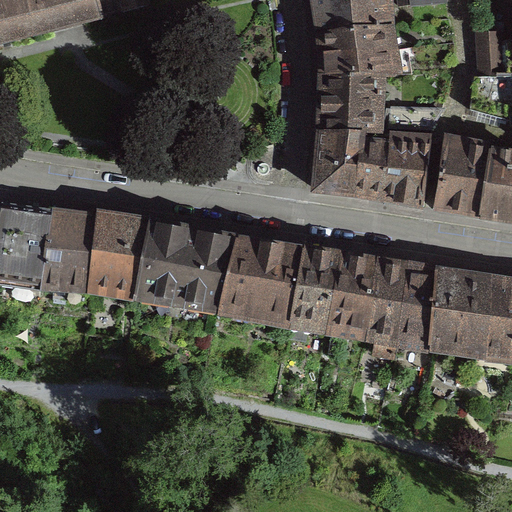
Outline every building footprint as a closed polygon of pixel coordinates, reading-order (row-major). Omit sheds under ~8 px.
[(0,0),(0,44),(147,5),(146,0),(0,0)] [(315,0),(320,35),(394,25),(394,18),(389,19),(387,0),(315,0)] [(394,25),(320,35),(322,75),(385,77),(402,74),(394,25)] [(498,33),(476,34),(478,78),(511,75),(511,42),(501,44),(498,33)] [(385,77),(322,75),(322,133),(382,133),(385,77)] [(510,127),(511,127),(511,75),(478,78),(475,78),(471,111),(510,121),(510,127)] [(382,133),(322,133),(317,192),(422,207),(431,141),(382,133)] [(491,151),(445,142),(434,210),(480,217),(491,151)] [(511,153),(491,151),(480,217),(511,222),(511,153)] [(56,213),(5,207),(0,243),(0,278),(44,286),(56,213)] [(95,218),(56,213),(44,286),(66,286),(65,304),(83,305),(84,289),(136,294),(151,221),(96,214),(95,218)] [(237,238),(151,221),(136,294),(219,310),(237,238)] [(304,250),(237,238),(219,310),(226,312),(225,318),(252,324),(253,317),(290,324),(304,250)] [(379,260),(304,250),(290,324),(289,338),(307,342),(308,331),(333,336),(331,355),(346,357),(349,333),(368,335),(379,260)] [(438,270),(379,260),(368,335),(376,336),(375,353),(403,358),(408,343),(432,346),(438,270)] [(511,281),(438,270),(432,346),(480,353),(478,360),(492,361),(493,355),(511,357),(511,281)]
